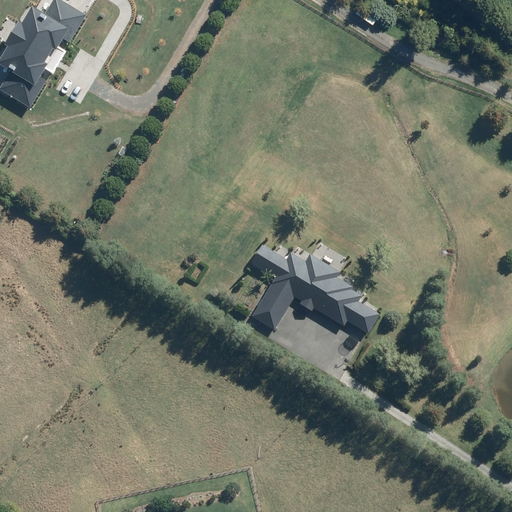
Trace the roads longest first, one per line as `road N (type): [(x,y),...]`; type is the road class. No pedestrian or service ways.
road 1 (track): [(511,481),(284,337)]
road 2 (track): [(511,96),(462,67),(409,53),(324,0)]
